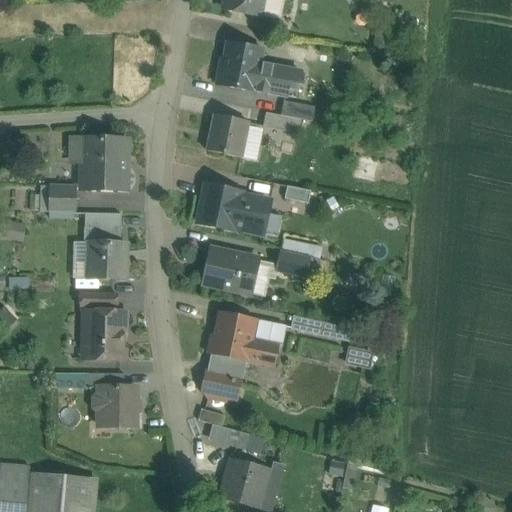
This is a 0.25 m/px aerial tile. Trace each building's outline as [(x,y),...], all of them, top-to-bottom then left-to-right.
[(264,0),(225,0),(223,10),(260,18),(264,0)] [(262,51),(227,44),(223,68),(219,67),(215,85),(254,93),(254,92),(296,100),(299,79),(258,71),(262,51)] [(315,109),(283,102),(280,117),(292,119),(311,123),(315,109)] [(280,117),(265,114),(262,127),(289,133),(292,119),(280,117)] [(247,123),(214,116),(207,152),(240,159),(247,123)] [(127,142),(71,140),(71,163),(82,163),(81,191),(126,192),(127,142)] [(263,200),(207,187),(198,224),(232,232),(233,227),(260,232),(263,220),(265,212),(261,211),(263,200)] [(75,188),(49,188),(49,214),(75,215),(75,188)] [(310,193),(287,188),(285,200),(307,204),(310,193)] [(121,216),(85,215),(85,229),(93,229),(93,244),(120,245),(121,216)] [(278,223),(263,220),(260,232),(259,238),(275,241),(278,223)] [(93,244),(89,244),(88,280),(124,281),(125,245),(120,245),(93,244)] [(258,261),(210,251),(203,285),(250,295),(258,261)] [(309,260),(279,254),(276,271),(305,278),(309,260)] [(116,296),(81,295),(80,308),(93,309),(115,309),(116,309),(116,296)] [(115,309),(93,309),(93,313),(86,313),(85,327),(82,330),(82,340),(85,344),(85,361),(123,361),(123,348),(126,348),(126,336),(123,336),(124,314),(115,313),(115,309)] [(220,314),(215,337),(211,337),(207,355),(212,356),(208,373),(206,372),(201,394),(204,394),(207,399),(231,404),(237,401),(245,363),(246,363),(246,362),(274,367),(278,347),(250,342),(255,321),(220,314)] [(323,324),(293,317),(290,331),(320,337),(323,324)] [(126,389),(100,388),(100,396),(96,400),(96,408),(100,412),(99,428),(135,429),(136,389),(126,389)] [(224,417),(201,410),(198,422),(214,427),(221,429),(224,417)] [(221,429),(214,427),(210,440),(245,450),(249,436),(221,429)] [(268,471),(230,461),(220,499),(255,508),(262,485),(264,486),(268,471)] [(351,489),(355,465),(331,461),(327,485),(351,489)] [(25,511),(30,468),(0,465),(0,511),(25,511)] [(92,511),(96,482),(33,475),(29,511),(92,511)]
